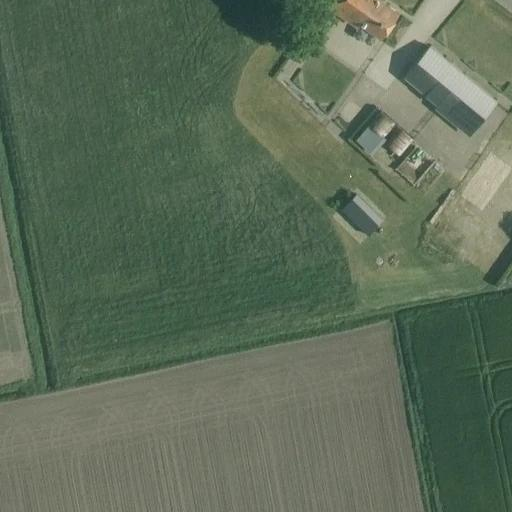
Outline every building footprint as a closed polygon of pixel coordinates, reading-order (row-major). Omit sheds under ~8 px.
[(360,23),(381,39),(399,13),(380,0),(335,0),(331,7),(358,27),(360,23)] [(496,100),(430,42),(404,72),(469,130),(496,100)] [(384,144),(398,128),(384,116),(370,132),(384,144)] [(414,143),(398,128),(384,144),(400,158),(414,143)] [(374,156),(384,144),(370,132),(359,144),(374,156)] [(355,197),(341,211),(366,236),(380,222),(355,197)]
